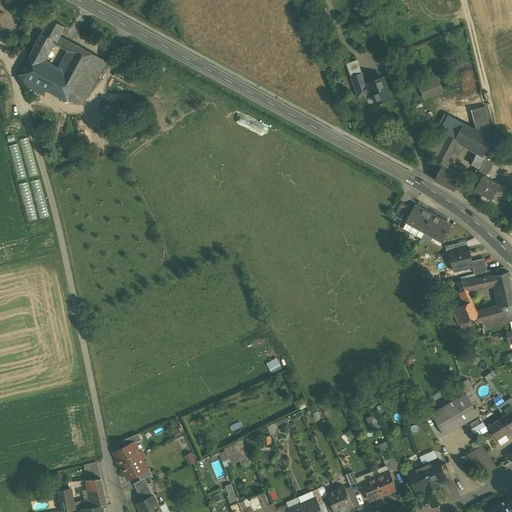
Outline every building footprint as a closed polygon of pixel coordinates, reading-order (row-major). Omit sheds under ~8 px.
[(65,26),(50,18),(39,39),(50,46),(52,47),(56,40),(57,41),(59,36),(65,26)] [(68,41),(59,36),(57,41),(66,45),(68,41)] [(50,46),(39,39),(25,65),(50,78),(55,68),(42,61),(50,46)] [(78,46),(68,41),(66,45),(76,51),(78,46)] [(64,73),(63,74),(77,82),(78,79),(92,54),(78,46),(76,51),(64,73)] [(92,54),(78,79),(85,83),(99,57),(92,54)] [(50,78),(25,65),(22,71),(22,75),(47,89),(57,69),(55,68),(50,78)] [(77,82),(63,74),(64,73),(57,69),(47,89),(67,100),(77,82)] [(366,83),(362,73),(351,77),(358,97),(372,92),(369,82),(366,83)] [(436,74),(417,82),(424,100),(443,92),(436,74)] [(383,78),(369,82),(372,92),(376,103),(390,97),(383,78)] [(77,82),(67,100),(74,104),(85,83),(78,79),(77,82)] [(475,107),(476,124),(489,123),(488,106),(475,107)] [(422,108),(413,111),(416,119),(425,116),(422,108)] [(224,118),(259,131),(262,122),(227,110),(224,118)] [(464,123),(445,113),(426,150),(435,161),(449,135),(455,139),(464,123)] [(146,114),(114,130),(119,140),(151,124),(146,114)] [(493,139),(464,123),(455,139),(454,139),(457,141),(477,152),(484,156),(493,139)] [(105,135),(80,147),(85,157),(110,145),(105,135)] [(449,135),(435,161),(442,164),(443,163),(446,165),(453,149),(455,146),(457,141),(454,139),(455,139),(449,135)] [(19,140),(29,176),(38,174),(28,137),(19,140)] [(501,169),(494,142),(489,152),(495,155),(493,164),(501,169)] [(9,145),(16,179),(24,177),(18,144),(9,145)] [(484,156),(477,152),(472,165),(478,168),(484,156)] [(495,155),(489,152),(484,160),(493,164),(495,155)] [(493,164),(484,160),(479,170),(487,175),(493,164)] [(442,164),(435,161),(432,166),(434,172),(437,174),(442,164)] [(446,165),(443,163),(442,164),(437,174),(435,177),(434,180),(454,191),(455,188),(463,174),(446,165)] [(500,185),(482,176),(474,190),(483,194),(480,200),(489,205),(492,199),(500,185)] [(413,209),(401,202),(395,213),(407,219),(413,209)] [(433,215),(415,205),(413,209),(407,219),(407,220),(414,224),(412,226),(424,232),(425,230),(433,215)] [(451,225),(433,215),(425,230),(443,239),(451,225)] [(424,232),(412,226),(409,231),(421,238),(424,232)] [(466,241),(454,244),(455,250),(467,247),(466,241)] [(467,247),(449,252),(451,258),(449,260),(450,264),(452,264),(454,271),(473,266),(472,262),(469,247),(467,247)] [(484,259),(472,262),(473,266),(475,273),(486,270),(484,259)] [(486,270),(475,273),(475,279),(494,275),(508,272),(504,266),(486,270)] [(508,272),(494,275),(496,284),(501,306),(511,303),(511,286),(509,272),(508,272)] [(475,279),(473,280),(475,289),(477,288),(478,291),(482,290),(482,287),(496,284),(494,275),(475,279)] [(473,280),(462,283),(459,293),(463,305),(470,302),(465,291),(475,289),(473,280)] [(444,288),(433,291),(438,306),(448,303),(444,288)] [(463,305),(453,309),(459,324),(461,332),(470,329),(467,321),(476,317),(475,314),(470,302),(463,305)] [(511,303),(501,306),(501,307),(500,307),(502,315),(507,314),(509,321),(509,322),(511,321),(511,303)] [(502,315),(500,307),(494,309),(498,324),(509,321),(507,314),(502,315)] [(494,309),(475,314),(476,317),(478,322),(481,321),(483,329),(498,324),(494,309)] [(270,371),(282,366),(277,357),(266,362),(270,371)] [(467,380),(453,388),(458,398),(466,393),(475,408),(476,407),(477,407),(482,404),(467,380)] [(458,398),(447,405),(432,414),(445,435),(453,430),(479,415),(475,409),(476,408),(477,407),(476,407),(475,408),(466,393),(458,398)] [(511,406),(504,410),(507,415),(502,418),(511,430),(511,429),(511,406)] [(483,423),(480,418),(470,424),(473,429),(483,423)] [(502,418),(489,427),(497,439),(511,430),(502,418)] [(138,433),(121,441),(124,447),(133,443),(133,444),(141,440),(138,433)] [(241,440),(232,444),(232,445),(225,449),(225,451),(220,454),(222,460),(222,461),(225,467),(239,460),(243,470),(254,466),(249,453),(248,454),(241,440)] [(124,447),(115,452),(118,460),(118,462),(120,463),(121,466),(139,456),(133,444),(133,443),(124,447)] [(421,455),(423,462),(439,457),(437,450),(421,455)] [(486,469),(474,450),(467,455),(479,473),(486,469)] [(192,451),(185,455),(190,464),(197,461),(192,451)] [(400,468),(393,451),(387,454),(394,470),(400,468)] [(139,456),(121,466),(122,468),(122,470),(124,471),(128,479),(138,474),(146,470),(146,469),(139,456)] [(472,465),(465,456),(461,459),(467,469),(472,465)] [(433,460),(412,469),(414,473),(409,475),(412,481),(417,493),(418,493),(425,490),(426,491),(439,485),(438,484),(446,481),(447,481),(440,465),(439,462),(434,464),(433,460)] [(446,463),(440,465),(447,481),(446,481),(448,486),(454,483),(446,463)] [(146,470),(138,474),(141,480),(144,478),(152,474),(149,468),(146,469),(146,470)] [(390,472),(376,477),(383,495),(397,489),(390,472)] [(383,495),(376,477),(362,483),(369,501),(383,495)] [(141,480),(134,484),(136,489),(147,484),(144,478),(141,480)] [(101,479),(86,480),(90,492),(92,499),(89,499),(91,507),(93,507),(104,505),(107,504),(101,479)] [(417,493),(412,481),(406,484),(413,500),(419,498),(418,493),(417,493)] [(226,486),(231,500),(237,498),(233,483),(226,486)] [(147,484),(136,489),(139,494),(142,493),(150,489),(147,484)] [(344,486),(327,493),(328,496),(334,510),(334,511),(339,511),(340,511),(339,511),(342,511),(350,509),(349,508),(353,506),(352,503),(346,488),(344,486)] [(357,500),(351,486),(346,488),(352,503),(357,500)] [(71,488),(58,490),(62,511),(74,510),(73,503),(71,488)] [(322,498),(318,488),(312,490),(315,498),(318,505),(324,502),(322,498)] [(150,489),(142,493),(145,499),(153,495),(150,489)] [(266,493),(249,500),(251,506),(243,510),(243,511),(254,511),(271,504),(266,493)] [(161,511),(153,495),(145,499),(137,503),(141,511),(161,511)] [(328,496),(322,498),(324,502),(328,511),(329,511),(334,510),(328,496)] [(315,498),(301,504),(301,505),(304,511),(321,511),(318,505),(315,498)] [(511,511),(511,502),(510,498),(490,508),(492,511),(511,511)] [(89,499),(73,503),(74,510),(82,509),(91,507),(89,499)] [(242,511),(238,502),(230,505),(233,511),(242,511)]
